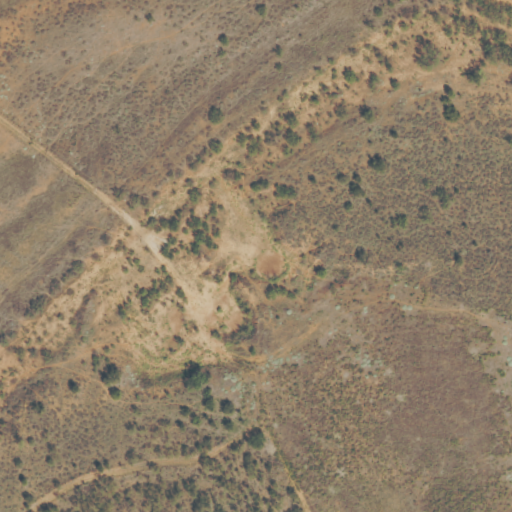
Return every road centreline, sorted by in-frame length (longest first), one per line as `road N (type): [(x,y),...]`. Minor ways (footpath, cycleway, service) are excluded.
road 1 (track): [(0,118),(129,215),(197,305),(206,333),(258,376),(265,423),(312,511)]
road 2 (track): [(30,511),(65,485),(112,470),(204,460),(265,423)]
